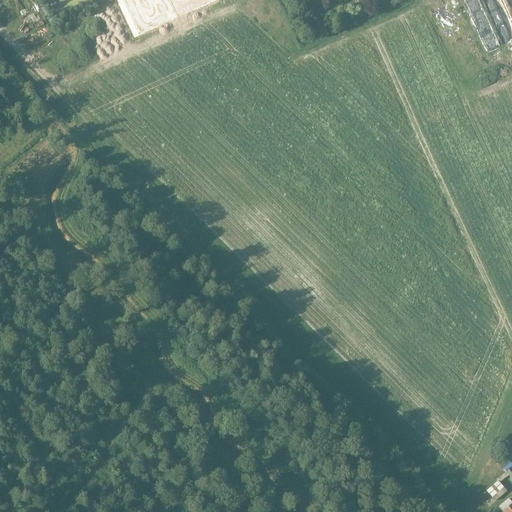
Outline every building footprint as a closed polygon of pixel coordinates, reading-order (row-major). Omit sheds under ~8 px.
[(217,0),(116,0),(134,38),(217,0)] [(482,0),(476,2),(490,48),(501,44),(486,0),(482,0)] [(511,38),(511,7),(509,0),(489,0),(506,41),(511,38)] [(504,488),(497,481),(487,492),(493,498),(504,488)] [(511,511),(511,504),(508,499),(498,508),(501,511),(511,511)]
